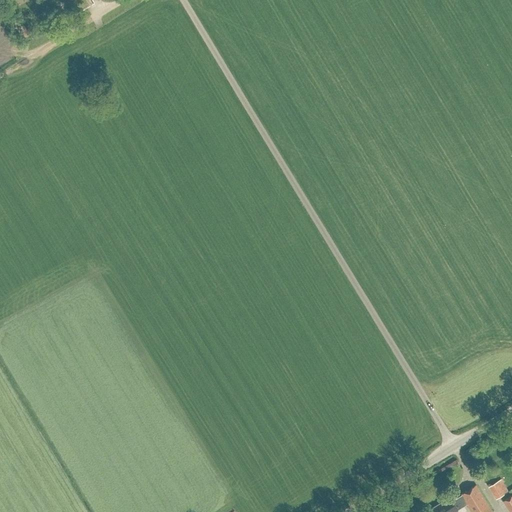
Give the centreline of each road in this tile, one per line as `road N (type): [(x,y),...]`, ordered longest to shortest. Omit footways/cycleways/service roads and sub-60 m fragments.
road 1 (unclassified): [(453,445),(182,0)]
road 2 (tertiary): [(346,511),(453,445)]
